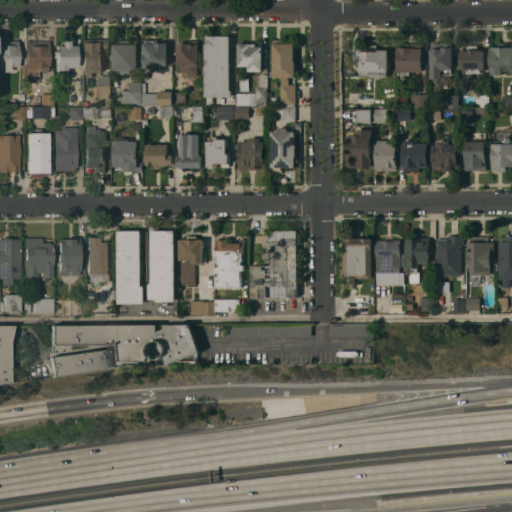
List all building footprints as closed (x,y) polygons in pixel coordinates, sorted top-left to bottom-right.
[(205,96),(205,43),(206,43),(206,36),(230,35),(230,36),(231,36),(231,90),(232,90),(232,96),(209,96),(205,96)] [(110,39),(110,51),(103,51),(103,71),(90,71),(90,76),(84,76),(84,73),(83,73),(83,39),(110,39)] [(273,39),(283,39),(283,43),(294,43),(295,61),(296,61),(296,76),(273,77),(273,39)] [(18,56),(20,59),(20,63),(19,64),(19,66),(11,66),(10,72),(3,71),(3,66),(0,66),(0,45),(3,45),(3,40),(19,40),(18,56)] [(77,67),(67,67),(67,71),(56,72),(56,57),(54,57),(54,51),(56,50),(56,45),(63,45),(63,40),(70,41),(70,45),(77,45),(77,67)] [(138,69),(131,69),(130,74),(121,74),(121,72),(120,73),(112,73),(113,69),(113,44),(120,44),(120,40),(130,40),(130,44),(138,44),(138,69)] [(168,65),(155,65),(155,68),(153,68),(153,72),(147,72),(147,68),(145,68),(145,65),(144,65),(144,59),(143,58),(142,51),(144,50),(144,43),(146,43),(146,40),(158,40),(158,42),(168,41),(168,65)] [(199,40),(199,43),(199,65),(198,65),(198,76),(182,76),(182,72),(180,72),(180,66),(178,65),(178,43),(187,43),(187,40),(199,40)] [(49,41),(49,68),(47,68),(47,77),(26,77),(26,41),(49,41)] [(492,74),(492,70),(491,70),(491,47),(492,47),(499,47),(499,42),(511,42),(511,70),(503,70),(503,74),(492,74)] [(238,43),(251,43),(257,43),(257,46),(263,46),(263,71),(248,71),(248,66),(247,66),(247,78),(249,78),(249,91),(240,91),(240,71),(240,66),(238,66),(238,43)] [(429,50),(431,48),(431,45),(431,43),(444,43),(453,43),(453,69),(445,69),(445,70),(442,70),(442,78),(431,78),(430,60),(429,60),(429,50)] [(377,44),(377,49),(388,49),(389,71),(387,71),(387,76),(371,77),(371,74),(359,75),(359,65),(355,65),(355,45),(377,44)] [(398,71),(398,44),(423,44),(423,71),(398,71)] [(460,50),(462,50),(467,50),(467,44),(478,44),(478,50),(483,50),(483,51),(485,50),(486,69),(481,69),(481,72),(468,72),(468,73),(461,74),(461,69),(460,50)] [(237,93),(250,93),(250,86),(261,86),(261,74),(268,74),(268,87),(267,87),(267,97),(267,105),(237,105),(237,93)] [(281,104),(281,85),(281,84),(281,78),(290,78),(290,84),(296,84),(296,104),(281,104)] [(142,92),(142,103),(122,103),(122,90),(129,90),(129,82),(142,82),(146,82),(146,92),(142,92)] [(111,83),(111,97),(98,97),(98,84),(111,83)] [(159,105),(143,105),(143,93),(159,93),(159,91),(173,91),(173,92),(173,103),(173,105),(160,105),(159,105)] [(173,92),(186,92),(186,103),(173,103),(173,92)] [(54,94),(54,104),(42,104),(42,93),(54,94)] [(426,108),(413,108),(413,94),(426,94),(426,108)] [(480,94),(489,94),(489,107),(480,107),(480,103),(476,103),(476,98),(480,98),(480,94)] [(459,95),(459,108),(448,108),(449,95),(459,95)] [(173,105),(173,118),(160,118),(160,105),(173,105)] [(217,105),(233,105),(233,119),(217,119),(217,105)] [(296,120),(283,120),(283,105),(296,105),(296,120)] [(70,106),(81,106),(81,119),(70,119),(70,106)] [(99,117),(92,117),(92,116),(83,116),(83,106),(92,106),(99,106),(99,117)] [(112,106),(111,116),(102,116),(102,106),(112,106)] [(142,119),(132,119),(132,118),(129,118),(129,106),(141,106),(142,119)] [(203,106),(203,121),(193,121),(193,106),(203,106)] [(249,118),(235,118),(235,106),(249,106),(249,118)] [(24,119),(10,119),(10,107),(24,107),(24,119)] [(26,109),(30,108),(30,107),(53,107),(53,116),(48,117),(31,118),(31,116),(26,116),(26,109)] [(374,122),(374,108),(387,108),(388,122),(374,122)] [(357,122),(357,120),(354,121),(353,109),(372,109),(372,121),(357,122)] [(472,123),(460,122),(460,109),(473,109),(472,123)] [(430,110),(441,110),(441,120),(431,120),(430,110)] [(399,120),(399,111),(411,111),(411,120),(399,120)] [(107,154),(106,154),(105,171),(96,171),(96,167),(85,167),(85,149),(84,147),(84,132),(86,132),(86,126),(95,126),(95,129),(102,129),(102,132),(107,132),(107,154)] [(77,167),(72,167),(72,170),(54,170),(54,129),(61,129),(61,127),(77,127),(77,167)] [(272,131),(279,131),(279,127),(288,127),(288,130),(295,130),(295,144),(296,144),(296,156),(295,156),(295,167),(282,167),(282,170),(275,170),(275,167),(272,167),(272,131)] [(35,132),(35,131),(37,131),(37,129),(41,129),(41,131),(40,131),(40,132),(49,132),(49,133),(50,133),(50,141),(49,141),(48,172),(44,172),(44,174),(33,174),(33,172),(27,172),(27,132),(35,132)] [(373,136),(372,136),(372,167),(347,167),(347,135),(355,134),(355,129),(373,129),(373,136)] [(0,171),(0,134),(18,134),(18,135),(19,135),(19,145),(20,144),(20,156),(20,155),(19,171),(0,171)] [(200,155),(201,155),(201,168),(196,168),(196,166),(183,166),(183,168),(179,168),(179,166),(178,166),(178,155),(180,155),(180,134),(200,134),(200,155)] [(215,141),(215,136),(218,136),(218,139),(227,138),(227,153),(229,153),(229,163),(230,163),(230,166),(221,166),(221,168),(219,168),(219,166),(213,166),(213,168),(210,168),(210,166),(207,166),(207,141),(215,141)] [(121,171),(121,170),(115,170),(115,166),(114,166),(114,139),(115,139),(115,137),(125,137),(125,139),(130,139),(130,140),(138,140),(138,160),(142,160),(142,171),(121,171)] [(492,147),(493,147),(492,146),(492,142),(503,142),(503,137),(511,137),(511,143),(511,165),(506,165),(506,170),(492,170),(492,147)] [(239,140),(248,140),(248,138),(262,138),(262,140),(264,140),(264,164),(257,164),(257,169),(239,169),(239,140)] [(397,170),(377,171),(376,143),(378,143),(378,140),(388,140),(388,143),(397,143),(397,170)] [(428,166),(420,166),(420,171),(404,170),(404,167),(402,167),(403,143),(404,143),(404,140),(411,140),(411,142),(428,143),(428,166)] [(433,171),(433,145),(437,145),(437,140),(450,140),(450,145),(458,145),(458,165),(451,165),(451,171),(433,171)] [(466,170),(465,141),(486,141),(487,170),(466,170)] [(169,144),(169,155),(173,154),(173,164),(167,164),(165,167),(162,167),(160,165),(160,167),(155,167),(155,164),(146,164),(144,161),(144,157),(146,155),(147,144),(169,144)] [(141,286),(144,286),(145,303),(119,303),(118,230),(141,230),(141,286)] [(175,230),(175,301),(157,301),(157,299),(149,299),(149,283),(152,283),(152,230),(175,230)] [(298,297),(272,297),(272,285),(266,285),(266,297),(252,297),(251,265),(263,265),(263,269),(266,269),(266,278),(272,278),(271,242),(263,242),(263,238),(271,237),(271,230),(297,230),(298,297)] [(180,239),(188,239),(188,235),(198,235),(198,239),(204,239),(204,258),(206,258),(207,261),(204,261),(204,263),(196,263),(196,284),(182,285),(182,260),(180,260),(180,239)] [(450,238),(450,235),(464,235),(464,245),(461,245),(461,275),(437,275),(438,238),(450,238)] [(511,235),(511,279),(511,287),(504,287),(504,279),(500,279),(499,241),(506,241),(506,235),(511,235)] [(0,238),(2,238),(2,237),(8,236),(8,238),(20,238),(20,278),(12,278),(12,284),(2,284),(2,278),(0,278),(0,238)] [(471,271),(471,265),(468,265),(468,253),(468,241),(470,241),(470,236),(489,236),(489,241),(495,242),(495,257),(491,257),(491,274),(471,274),(471,271)] [(25,267),(24,267),(24,259),(25,259),(25,237),(42,237),(42,242),(49,242),(49,243),(53,243),(53,277),(42,277),(42,272),(38,272),(38,276),(25,276),(25,267)] [(109,273),(110,273),(110,281),(89,281),(89,273),(88,273),(88,237),(100,237),(100,242),(109,241),(109,273)] [(372,278),(361,278),(361,277),(356,277),(356,286),(345,286),(345,270),(344,270),(344,260),(345,260),(345,240),(348,240),(348,237),(355,237),(355,238),(372,238),(372,278)] [(410,274),(406,274),(406,239),(420,238),(420,237),(430,237),(431,259),(429,259),(429,263),(419,263),(420,267),(418,267),(418,271),(420,271),(420,283),(411,283),(410,274)] [(79,275),(70,275),(70,273),(68,273),(68,275),(59,275),(59,262),(58,262),(58,251),(59,251),(59,238),(75,238),(75,243),(80,243),(79,275)] [(217,287),(217,276),(220,276),(219,272),(216,272),(216,267),(220,267),(220,263),(218,263),(218,255),(216,255),(216,239),(229,239),(229,242),(240,242),(240,239),(244,238),(244,252),(243,252),(243,260),(242,260),(242,265),(245,265),(245,269),(241,270),(241,278),(242,278),(242,287),(217,287)] [(401,258),(401,266),(400,266),(400,271),(392,271),(392,279),(377,279),(377,256),(376,256),(376,239),(401,239),(401,258)] [(450,292),(440,292),(440,281),(450,281),(450,292)] [(20,294),(20,311),(3,311),(3,307),(4,307),(4,294),(20,294)] [(461,298),(461,296),(466,296),(466,302),(466,311),(453,311),(454,298),(461,298)] [(30,312),(25,312),(25,299),(25,297),(29,297),(29,299),(34,299),(34,298),(53,298),(53,312),(34,313),(34,309),(30,309),(30,312)] [(435,310),(421,310),(421,297),(435,297),(435,310)] [(468,310),(467,297),(480,297),(481,309),(468,310)] [(498,297),(508,297),(508,307),(499,307),(498,297)] [(215,299),(240,299),(240,311),(215,311),(215,299)] [(205,300),(205,301),(214,301),(215,314),(204,315),(204,312),(190,312),(190,300),(205,300)] [(344,325),(344,323),(374,323),(374,335),(330,336),(330,325),(344,325)] [(51,376),(48,357),(48,352),(51,352),(51,325),(192,324),(202,352),(168,364),(166,357),(164,357),(161,358),(160,359),(158,359),(154,358),(153,364),(124,364),(124,366),(111,367),(51,376)] [(0,325),(13,325),(9,342),(10,381),(10,382),(0,383),(0,325)] [(231,336),(231,325),(313,325),(313,336),(301,336),(231,336)]
